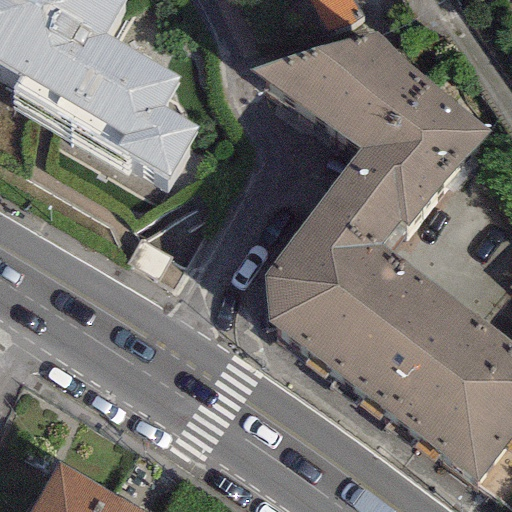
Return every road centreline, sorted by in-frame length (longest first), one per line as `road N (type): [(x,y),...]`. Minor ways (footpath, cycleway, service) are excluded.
road 1 (unclassified): [(158,379),(257,194),(253,135),(205,0)]
road 2 (primary): [(158,379),(341,511)]
road 3 (primary): [(0,281),(158,379)]
